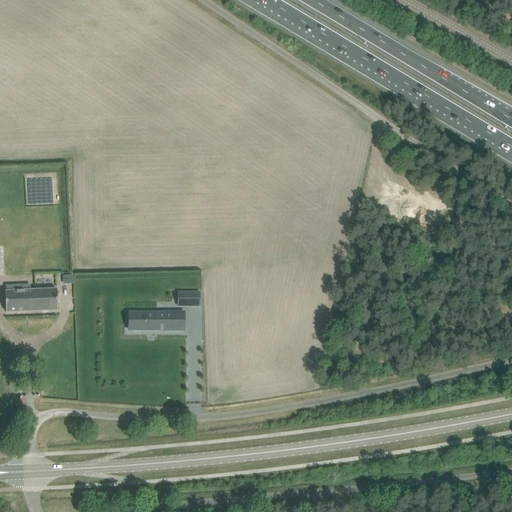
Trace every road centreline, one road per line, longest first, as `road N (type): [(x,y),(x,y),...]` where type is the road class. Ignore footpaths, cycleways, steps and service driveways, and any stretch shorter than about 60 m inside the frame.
road 1 (unclassified): [(511,359),(240,414),(52,411),(32,428),(31,470)]
road 2 (tertiary): [(31,470),(262,452),(511,413)]
road 3 (unclassified): [(511,470),(145,511)]
road 4 (unclassified): [(205,0),(511,202)]
road 5 (motorway): [(264,0),(511,147)]
road 6 (motorway): [(511,119),(313,0)]
road 7 (unclassified): [(511,60),(404,0)]
